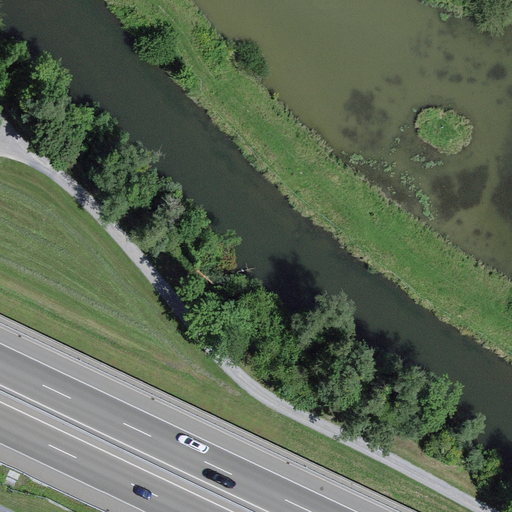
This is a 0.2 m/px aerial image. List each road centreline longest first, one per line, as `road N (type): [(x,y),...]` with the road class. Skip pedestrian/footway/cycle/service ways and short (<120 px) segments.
road 1 (track): [(5,142),(96,209),(235,375),(492,511)]
road 2 (motorway): [(323,511),(0,359)]
road 3 (motorway): [(0,418),(197,511)]
